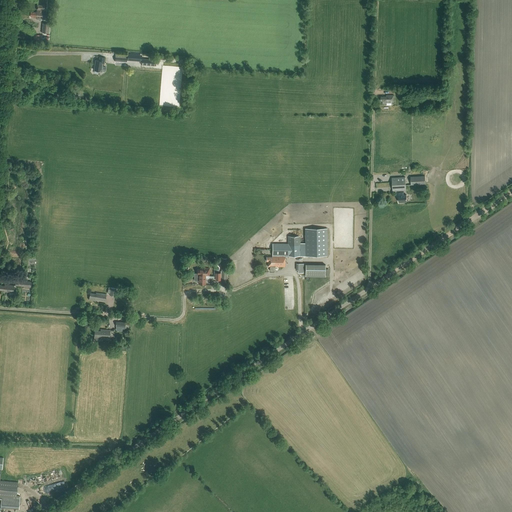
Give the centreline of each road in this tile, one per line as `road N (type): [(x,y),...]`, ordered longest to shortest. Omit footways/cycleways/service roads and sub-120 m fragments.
road 1 (track): [(369,287),(40,511)]
road 2 (track): [(376,0),(369,287)]
road 3 (track): [(511,192),(369,287)]
